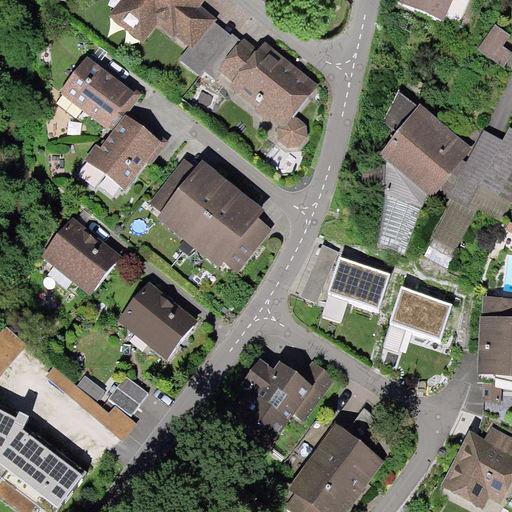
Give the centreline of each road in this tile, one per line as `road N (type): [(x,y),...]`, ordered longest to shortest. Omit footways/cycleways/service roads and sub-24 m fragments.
road 1 (residential): [(261,311),(440,426),(379,511)]
road 2 (residential): [(107,511),(261,311)]
road 3 (residential): [(314,214),(148,96)]
road 4 (residential): [(314,214),(352,68)]
road 5 (residential): [(352,68),(300,44),(245,0)]
